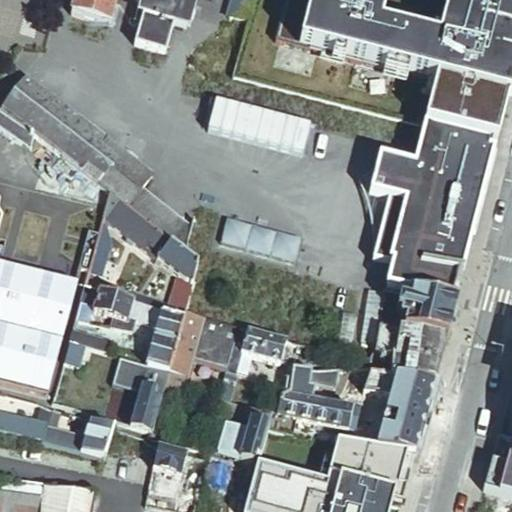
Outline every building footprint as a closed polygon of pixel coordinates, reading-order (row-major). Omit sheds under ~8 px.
[(76,0),(71,20),(108,31),(117,0),(76,0)] [(148,0),(140,0),(130,36),(137,38),(143,19),(147,3),(148,0)] [(181,0),(148,0),(147,3),(178,11),(181,0)] [(197,0),(181,0),(178,11),(173,28),(188,32),(197,0)] [(511,0),(448,0),(437,44),(380,29),(383,15),(383,0),(285,0),(275,44),(434,86),(424,132),(492,148),(495,149),(511,82),(511,0)] [(178,11),(147,3),(143,19),(173,28),(178,11)] [(173,28),(143,19),(137,38),(134,50),(164,58),(173,28)] [(119,205),(126,211),(142,189),(153,175),(25,81),(0,116),(32,138),(60,159),(93,186),(109,198),(119,205)] [(0,133),(28,154),(32,138),(0,116),(0,133)] [(473,231),(495,149),(492,148),(424,132),(414,173),(380,166),(377,176),(362,189),(379,245),(375,263),(393,268),(383,295),(411,300),(453,308),(458,289),(473,231)] [(126,211),(165,241),(180,220),(142,189),(126,211)] [(199,268),(185,257),(165,241),(126,211),(119,205),(104,224),(186,288),(193,289),(199,268)] [(185,257),(189,246),(193,230),(180,220),(165,241),(185,257)] [(302,244),(229,224),(224,248),(296,269),(302,244)] [(103,233),(100,230),(97,239),(88,273),(87,275),(100,278),(109,244),(103,233)] [(0,329),(61,345),(76,287),(0,268),(0,329)] [(83,290),(91,293),(93,286),(85,284),(83,290)] [(184,322),(185,318),(193,289),(186,288),(177,285),(168,317),(184,322)] [(144,309),(164,316),(166,308),(105,289),(103,297),(132,306),(144,309)] [(94,307),(97,295),(91,293),(83,290),(80,304),(94,307)] [(128,320),(132,306),(103,297),(97,295),(94,307),(92,314),(127,323),(128,323),(128,320)] [(446,344),(453,308),(411,300),(409,309),(407,327),(405,337),(446,344)] [(140,324),(144,309),(132,306),(128,320),(135,322),(140,324)] [(400,325),(407,327),(409,309),(398,307),(396,319),(400,319),(400,325)] [(160,329),(164,316),(144,309),(140,324),(160,329)] [(178,345),(184,322),(168,317),(164,316),(160,329),(157,339),(178,345)] [(198,336),(201,323),(195,321),(185,318),(184,322),(178,345),(174,357),(190,361),(198,336)] [(135,322),(128,320),(128,323),(127,323),(124,333),(132,334),(135,322)] [(235,347),(239,333),(201,323),(198,336),(203,338),(235,347)] [(0,390),(46,402),(61,345),(0,329),(0,390)] [(101,339),(73,332),(69,347),(85,351),(104,356),(107,344),(100,342),(101,339)] [(244,350),(248,335),(239,333),(235,347),(235,348),(237,348),(244,350)] [(383,334),(377,333),(374,347),(373,355),(381,359),(380,365),(392,367),(400,368),(400,366),(405,337),(383,334)] [(282,368),(288,346),(248,335),(244,350),(242,357),(254,360),(282,368)] [(439,371),(446,344),(405,337),(400,366),(439,371)] [(235,347),(203,338),(195,368),(227,377),(235,348),(235,347)] [(174,357),(178,345),(157,339),(149,369),(153,370),(169,375),(174,357)] [(85,351),(69,347),(64,367),(79,372),(85,351)] [(237,348),(233,363),(244,366),(241,378),(249,380),(254,360),(242,357),(244,350),(237,348)] [(190,361),(174,357),(169,375),(178,378),(186,380),(190,361)] [(241,378),(244,366),(233,363),(223,398),(234,401),(241,378)] [(435,388),(439,371),(400,366),(400,368),(392,367),(390,381),(396,383),(435,388)] [(153,370),(149,369),(148,369),(143,389),(147,391),(153,370)] [(165,391),(169,375),(153,370),(147,391),(164,396),(165,391)] [(309,393),(312,377),(294,373),(293,380),(289,400),(313,405),(315,394),(309,393)] [(178,378),(169,375),(165,391),(174,393),(178,378)] [(289,400),(293,380),(281,377),(278,406),(284,403),(289,400)] [(396,383),(390,381),(367,378),(367,381),(363,396),(387,400),(389,389),(394,390),(396,383)] [(363,396),(367,381),(359,379),(355,398),(357,399),(363,400),(363,396)] [(435,388),(396,383),(394,390),(378,453),(415,459),(435,388)] [(143,389),(132,431),(153,437),(164,396),(147,391),(143,389)] [(360,412),(363,400),(357,399),(354,410),(360,412)] [(313,405),(289,400),(284,403),(280,414),(279,419),(278,420),(280,420),(292,423),(349,434),(350,427),(353,413),(313,405)] [(274,419),(220,401),(217,414),(252,425),(270,430),(274,419)] [(45,447),(53,416),(39,408),(35,426),(31,444),(45,447)] [(63,434),(67,420),(53,416),(45,447),(59,450),(63,434)] [(279,419),(274,418),(274,419),(270,430),(269,435),(275,435),(276,431),(280,420),(278,420),(279,419)] [(35,426),(5,419),(0,437),(31,444),(35,426)] [(292,423),(280,420),(276,431),(290,433),(292,423)] [(266,444),(269,435),(270,430),(252,425),(249,434),(243,454),(261,459),(266,444)] [(109,454),(114,433),(92,427),(89,441),(85,456),(107,462),(109,454)] [(363,437),(364,430),(350,427),(349,434),(363,437)] [(240,463),(243,454),(249,434),(227,428),(219,457),(240,463)] [(346,448),(360,450),(361,445),(290,433),(276,431),(275,435),(284,437),(332,445),(346,448)] [(89,441),(63,434),(59,450),(85,456),(89,441)] [(178,438),(176,448),(205,456),(208,446),(178,438)] [(511,446),(501,492),(511,494),(511,446)] [(182,481),(189,459),(160,451),(159,457),(157,468),(156,474),(182,481)] [(259,469),(261,459),(243,454),(240,463),(259,469)] [(214,462),(207,488),(232,494),(235,479),(233,467),(214,462)] [(0,511),(48,511),(50,491),(15,487),(1,485),(0,489),(0,511)] [(231,511),(236,495),(232,494),(207,488),(201,511),(231,511)] [(96,511),(99,500),(100,497),(50,491),(48,511),(96,511)]
